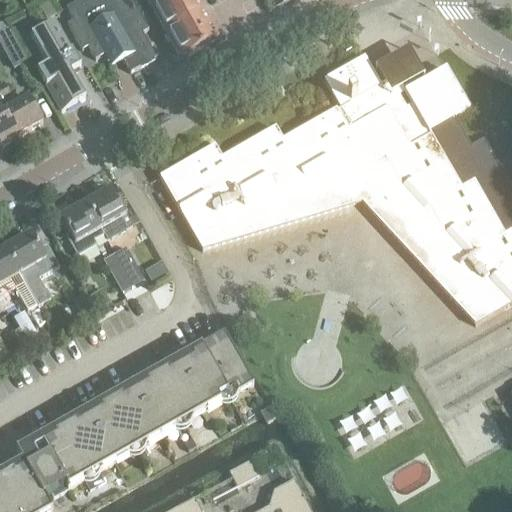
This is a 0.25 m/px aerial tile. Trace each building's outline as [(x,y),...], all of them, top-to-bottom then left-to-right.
[(156,62),(155,60),(149,64),(143,53),(149,49),(142,37),(148,33),(129,0),(86,0),(66,12),(73,24),(67,28),(81,54),(83,53),(81,51),(86,48),(95,63),(109,55),(119,58),(130,76),(156,62)] [(145,0),(181,63),(221,40),(197,0),(145,0)] [(38,74),(46,89),(61,116),(85,102),(70,76),(80,70),(55,25),(31,40),(47,69),(38,74)] [(0,36),(0,46),(14,71),(25,65),(7,33),(0,36)] [(202,254),(362,207),(475,329),(511,307),(511,194),(483,144),(471,151),(454,122),(469,113),(445,73),(405,95),(404,92),(395,97),(390,100),(383,87),(380,89),(364,61),(324,85),(339,112),(282,144),(275,132),(222,162),(215,150),(159,181),(178,213),(202,254)] [(0,102),(21,138),(42,126),(28,100),(15,107),(4,88),(0,90),(0,102)] [(0,150),(21,138),(0,102),(0,150)] [(86,208),(104,239),(107,245),(133,230),(112,193),(86,208)] [(60,223),(69,238),(65,240),(78,261),(97,250),(94,245),(104,239),(86,208),(60,223)] [(5,253),(24,286),(39,312),(46,308),(45,307),(51,304),(39,283),(59,272),(46,249),(39,254),(30,239),(5,253)] [(125,252),(114,258),(133,291),(144,284),(125,252)] [(24,286),(5,253),(0,255),(0,291),(6,288),(10,294),(24,286)] [(133,291),(114,258),(103,264),(122,297),(133,291)] [(161,265),(145,274),(152,286),(168,278),(161,265)] [(103,293),(89,301),(97,315),(110,307),(103,293)] [(84,298),(73,304),(86,326),(96,320),(84,298)] [(12,336),(0,342),(0,344),(13,367),(26,360),(12,336)] [(0,511),(48,511),(43,502),(51,497),(53,501),(118,465),(116,460),(153,438),(156,443),(164,439),(161,434),(199,413),(202,418),(210,413),(207,408),(245,387),(248,392),(252,389),(224,339),(200,352),(203,356),(193,362),(195,365),(169,379),(167,377),(147,388),(149,391),(123,406),(121,403),(101,414),(103,417),(90,424),(87,418),(40,444),(50,461),(14,480),(13,478),(0,484),(0,511)] [(260,480),(252,465),(229,477),(237,492),(260,480)] [(308,511),(294,485),(273,496),(268,511),(198,511),(194,504),(178,511),(308,511)]
